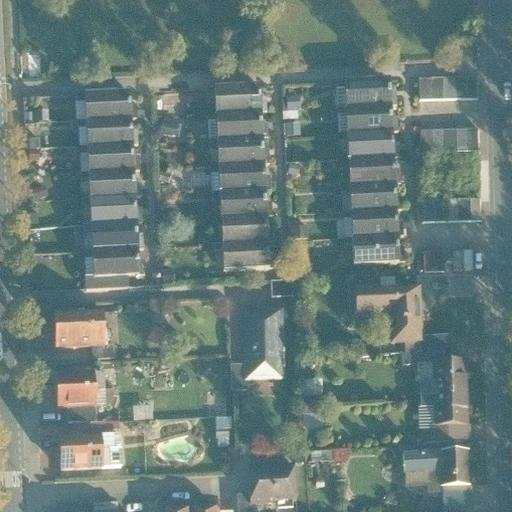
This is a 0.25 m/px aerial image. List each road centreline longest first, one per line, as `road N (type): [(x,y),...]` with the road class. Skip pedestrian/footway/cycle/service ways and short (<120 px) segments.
road 1 (residential): [(508,511),(495,0)]
road 2 (tertiary): [(10,511),(0,301)]
